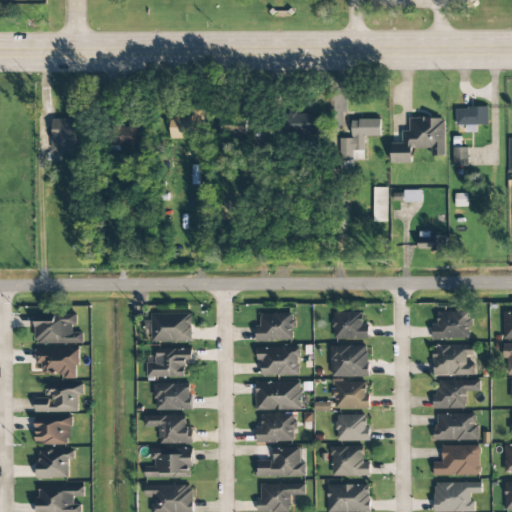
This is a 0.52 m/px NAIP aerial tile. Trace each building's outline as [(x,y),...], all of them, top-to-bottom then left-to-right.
[(487,108),(455,108),(456,126),(465,126),(465,132),(477,132),(476,125),(488,125),(487,108)] [(322,114),(287,115),(288,134),(323,133),(322,114)] [(444,156),(444,118),(409,118),(409,131),(402,131),(402,144),(391,144),(391,164),(412,163),(412,148),(431,148),(431,156),(444,156)] [(53,151),(76,151),(75,120),(52,120),(53,151)] [(380,136),(380,120),(351,120),(351,139),(339,139),(340,159),(353,159),(353,151),(364,151),(364,137),(380,136)] [(112,146),(140,145),(139,126),(111,127),(112,146)] [(453,166),(468,166),(468,147),(452,148),(453,166)] [(387,188),(373,188),(373,222),(387,222),(387,188)] [(421,202),(421,191),(403,191),(404,203),(421,202)] [(419,250),(447,251),(447,236),(419,235),(419,250)] [(503,339),(511,339),(511,311),(503,311),(503,339)] [(333,339),(368,339),(368,325),(362,325),(362,312),(332,313),(333,339)] [(471,339),(470,312),(437,313),(437,324),(432,325),(432,340),(471,339)] [(256,341),(294,341),(294,313),(260,314),(260,326),(255,326),(256,341)] [(35,344),(83,343),(82,333),(75,333),(75,314),(35,315),(35,344)] [(151,314),(151,342),(191,342),(191,314),(151,314)] [(433,376),(474,375),(474,364),(466,364),(466,356),(474,356),(474,345),(432,346),(433,376)] [(330,346),(331,377),(368,377),(368,346),(330,346)] [(298,348),(256,348),(256,361),(261,361),(261,376),(299,376),(298,348)] [(77,376),(77,349),(36,350),(36,364),(42,364),(42,376),(77,376)] [(184,378),(184,363),(191,363),(191,349),(156,349),(155,364),(147,364),(146,377),(184,378)] [(432,409),(466,409),(466,392),(479,392),(479,380),(439,381),(439,395),(432,395),(432,409)] [(333,409),(368,408),(367,381),(332,382),(333,409)] [(256,411),(300,410),(300,382),(255,383),(256,411)] [(155,411),(191,410),(190,383),(154,384),(155,411)] [(34,398),(35,413),(78,412),(78,395),(83,395),(83,384),(46,384),(46,398),(34,398)] [(313,412),(330,411),(330,402),(313,403),(313,412)] [(294,414),(261,415),(261,427),(256,427),(256,443),(295,442),(294,414)] [(477,441),(478,414),(435,414),(435,440),(477,441)] [(337,442),(368,441),(367,415),(336,415),(337,442)] [(185,416),(144,416),(144,427),(159,427),(160,444),(193,444),(192,429),(185,429),(185,416)] [(70,445),(71,417),(36,417),(35,444),(70,445)] [(441,446),(442,463),(433,463),(434,476),(480,475),(479,445),(441,446)] [(331,447),(331,477),(369,476),(369,463),(363,463),(363,447),(331,447)] [(192,478),(191,448),(153,448),(153,467),(145,467),(145,478),(192,478)] [(305,477),(304,463),(299,463),(299,448),(272,449),(272,461),(256,461),(257,478),(305,477)] [(69,478),(68,459),(75,459),(74,449),(37,450),(38,479),(69,478)] [(433,511),(473,511),(473,494),(481,494),(481,482),(434,483),(433,511)] [(260,485),(261,499),(257,499),(257,511),(290,511),(290,496),(305,495),(305,484),(260,485)] [(192,511),(192,485),(144,486),(144,497),(153,497),(153,511),(192,511)] [(326,511),(369,511),(369,485),(326,485),(326,511)] [(81,511),(81,505),(74,505),(74,497),(84,497),(84,486),(37,487),(37,511),(81,511)]
